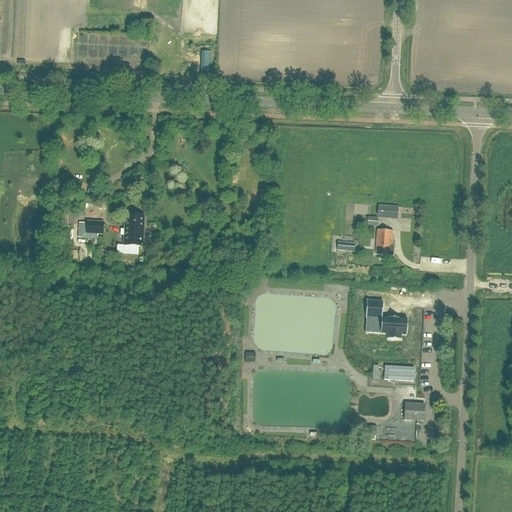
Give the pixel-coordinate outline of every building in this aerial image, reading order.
[(200,72),(209,73),(210,52),(201,52),(200,72)] [(397,219),(398,208),(378,207),(377,218),(397,219)] [(62,213),(61,226),(72,226),(72,214),(62,213)] [(142,248),(143,216),(125,216),(124,247),(142,248)] [(85,235),(81,234),(81,239),(95,240),(96,235),(103,236),(104,223),(86,222),(85,235)] [(377,231),(375,256),(392,257),(393,247),(391,247),(392,232),(377,231)] [(113,235),(109,246),(116,248),(120,238),(113,235)] [(337,243),(336,251),(352,253),(353,245),(337,243)] [(405,331),(410,332),(411,316),(387,315),(388,299),(372,298),(371,314),(370,314),(369,330),(392,331),(392,336),(405,336),(405,331)] [(255,364),(255,354),(245,354),(245,363),(255,364)] [(424,422),(424,406),(404,405),(404,421),(424,422)] [(375,437),(376,427),(369,427),(368,436),(365,436),(365,441),(376,442),(376,437),(375,437)]
